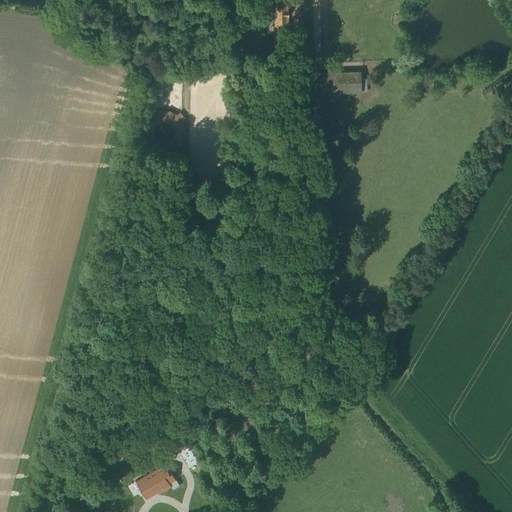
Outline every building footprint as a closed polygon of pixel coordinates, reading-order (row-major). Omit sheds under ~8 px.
[(287,0),(275,0),(276,45),(288,45),(288,34),(287,0)] [(358,69),(319,69),(319,93),(358,93),(358,69)] [(171,111),(163,109),(154,112),(147,116),(143,122),(141,130),(141,135),(144,142),(148,148),(155,152),(162,154),(170,153),(174,151),(180,146),(183,142),(186,135),(185,127),(184,122),(179,116),(171,111)] [(123,477),(106,487),(111,495),(128,486),(123,477)] [(194,511),(183,491),(167,499),(174,511),(194,511)] [(174,511),(167,499),(144,511),(174,511)]
